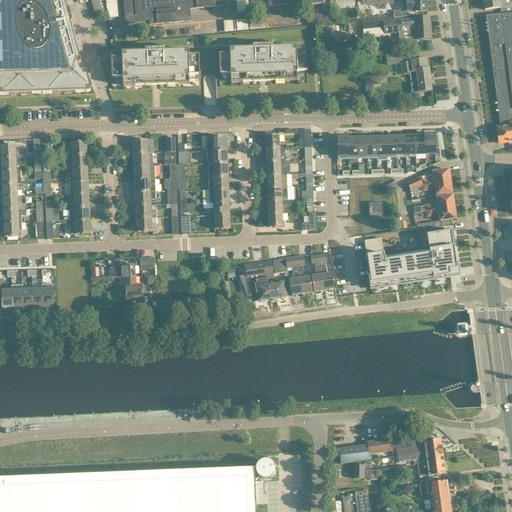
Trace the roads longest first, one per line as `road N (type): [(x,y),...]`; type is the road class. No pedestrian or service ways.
road 1 (residential): [(140,335),(492,295)]
road 2 (unclassified): [(0,441),(319,419)]
road 3 (residential): [(247,240),(336,237),(326,119)]
road 4 (residential): [(508,419),(472,426),(409,415),(319,419)]
road 5 (residential): [(326,119),(466,114)]
road 6 (residential): [(106,126),(244,121)]
road 7 (tertiary): [(492,295),(473,161)]
road 8 (residential): [(113,245),(247,240)]
